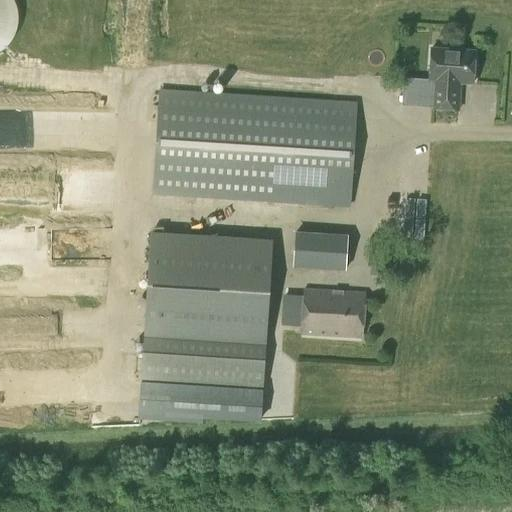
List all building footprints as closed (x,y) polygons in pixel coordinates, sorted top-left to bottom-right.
[(17,26),(17,25),(18,21),(18,15),(17,10),(15,4),(13,0),(0,0),(0,51),(3,49),(7,46),(10,41),(12,38),(13,37),(15,32),(17,26)] [(473,83),(475,51),(431,48),(429,80),(434,81),(432,108),(458,110),(460,82),(473,83)] [(350,208),(356,102),(158,90),(152,195),(350,208)] [(345,272),(348,236),(295,232),(293,268),(345,272)] [(261,396),(265,345),(271,241),(151,233),(141,388),(261,396)] [(362,338),(365,293),(303,289),(303,297),(283,295),(281,326),(301,327),(301,334),(362,338)]
